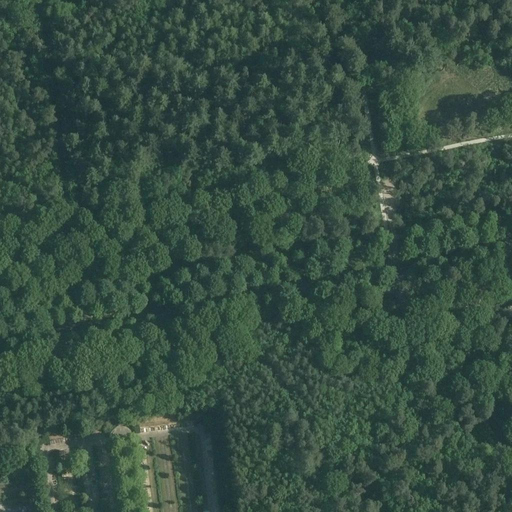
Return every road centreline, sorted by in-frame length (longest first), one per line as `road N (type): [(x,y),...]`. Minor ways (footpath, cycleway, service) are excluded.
road 1 (secondary): [(0,348),(511,247)]
road 2 (track): [(419,313),(511,438)]
